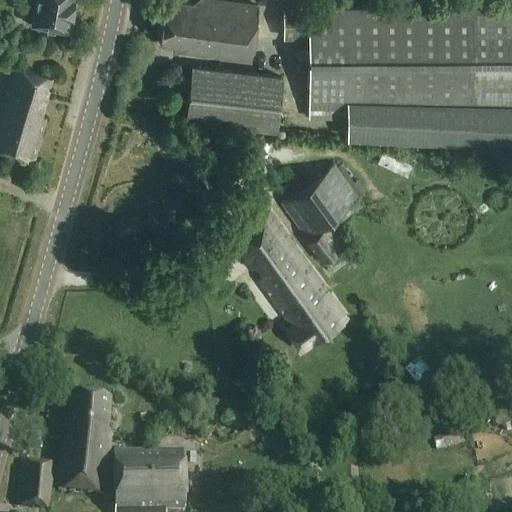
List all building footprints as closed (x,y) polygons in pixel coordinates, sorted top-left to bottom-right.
[(71,31),(76,0),(38,0),(34,24),(71,31)] [(256,6),(218,0),(190,0),(188,1),(181,0),(162,0),(156,43),(175,46),(174,51),(184,52),(247,62),(256,6)] [(511,146),(511,5),(284,6),(285,35),(309,35),(309,116),(348,116),(348,138),(511,146)] [(0,145),(37,156),(51,109),(43,106),(52,75),(17,64),(0,119),(0,145)] [(278,132),(284,76),(192,66),(186,122),(278,132)] [(301,241),(359,197),(333,164),(276,208),(301,241)] [(452,188),(451,170),(435,171),(436,189),(452,188)] [(347,319),(293,244),(269,212),(231,239),(251,268),(258,264),(266,277),(261,280),(288,317),(289,316),(294,324),(288,328),(302,350),(347,319)] [(331,227),(330,225),(307,243),(323,263),(347,244),(333,226),(331,227)] [(107,446),(107,439),(111,399),(73,395),(68,441),(65,440),(59,491),(106,497),(112,446),(107,446)] [(182,502),(182,467),(186,467),(186,451),(116,452),(116,511),(186,511),(187,502),(182,502)] [(48,511),(52,466),(19,463),(15,508),(48,511)]
